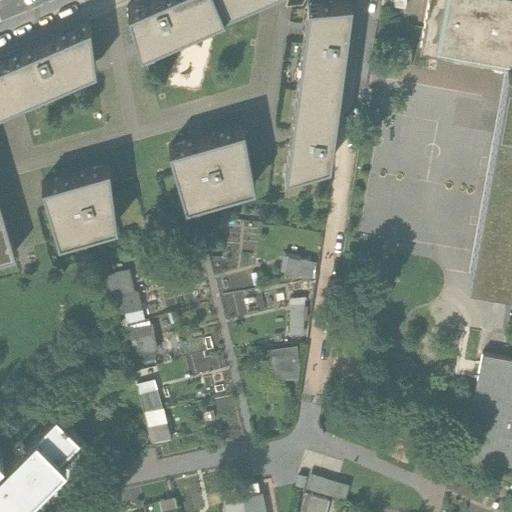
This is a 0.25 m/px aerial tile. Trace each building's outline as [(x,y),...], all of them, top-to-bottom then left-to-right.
[(120,0),(133,45),(233,0),(120,0)] [(349,0),(304,0),(280,170),(329,156),(349,0)] [(511,0),(430,0),(422,48),(507,63),(471,271),(511,278),(511,0)] [(0,51),(0,260),(16,255),(0,200),(0,101),(94,63),(89,13),(0,51)] [(242,117),(161,140),(179,200),(253,181),(242,117)] [(105,156),(35,176),(52,243),(115,222),(105,156)] [(137,265),(112,271),(132,355),(158,349),(137,265)] [(511,358),(484,354),(468,454),(511,461),(511,358)] [(138,383),(157,442),(177,436),(158,377),(138,383)] [(0,511),(23,511),(70,467),(62,459),(80,440),(57,418),(39,437),(0,475),(0,461),(7,454),(2,448),(0,447),(0,511)] [(309,472),(305,511),(331,511),(334,492),(344,493),(345,475),(309,472)] [(229,489),(232,511),(273,511),(269,484),(229,489)] [(147,503),(149,511),(191,511),(187,493),(147,503)]
